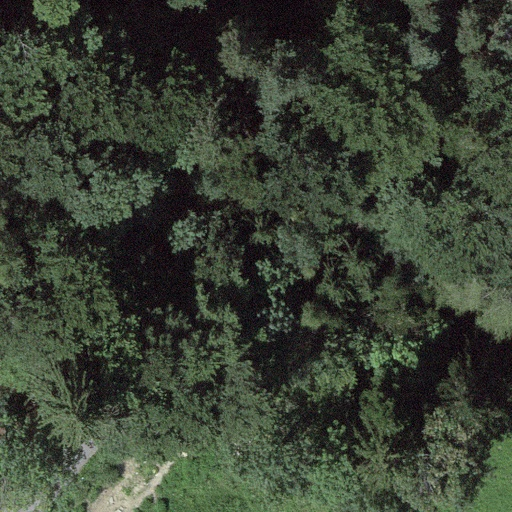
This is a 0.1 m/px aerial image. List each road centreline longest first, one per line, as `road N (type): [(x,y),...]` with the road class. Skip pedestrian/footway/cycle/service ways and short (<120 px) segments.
road 1 (residential): [(29,511),(114,410),(178,362),(511,284)]
road 2 (track): [(511,366),(69,464)]
